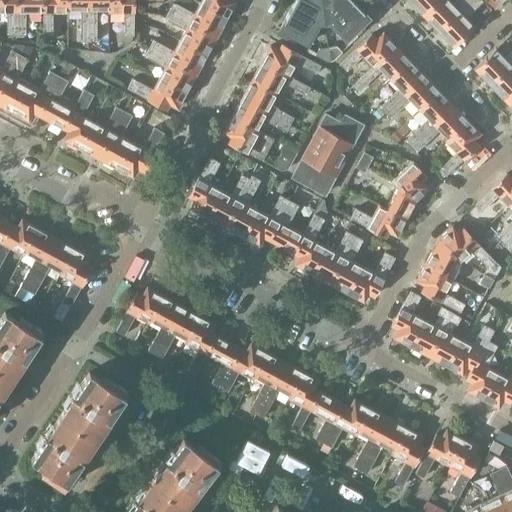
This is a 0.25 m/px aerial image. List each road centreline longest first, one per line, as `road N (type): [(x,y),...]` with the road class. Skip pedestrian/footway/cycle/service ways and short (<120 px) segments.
road 1 (residential): [(363,352),(426,228),(510,141)]
road 2 (residential): [(145,227),(261,0)]
road 3 (residential): [(363,352),(148,238),(145,227)]
road 4 (residential): [(145,227),(137,211),(91,185),(53,193),(0,160)]
road 5 (residential): [(511,424),(363,352)]
road 6 (residential): [(249,445),(374,511)]
road 7 (residential): [(75,347),(145,227)]
road 8 (residential): [(0,458),(69,356)]
